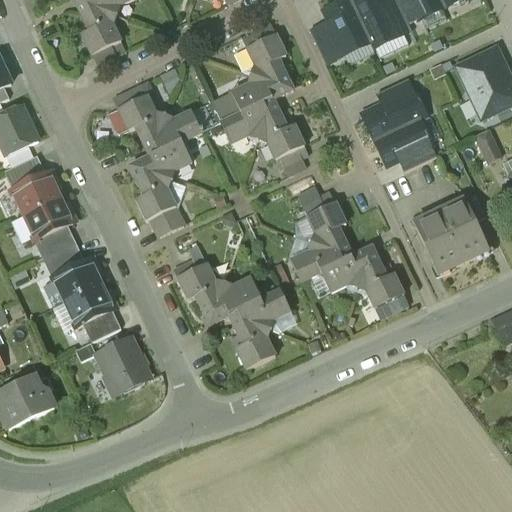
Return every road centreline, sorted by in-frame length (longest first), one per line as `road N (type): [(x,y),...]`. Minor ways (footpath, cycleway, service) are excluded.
road 1 (residential): [(288,3),(439,323)]
road 2 (residential): [(56,113),(201,423)]
road 3 (residential): [(201,423),(240,415),(439,323)]
road 4 (residential): [(288,3),(56,113)]
road 5 (residential): [(0,473),(56,475),(105,465),(201,423)]
road 6 (residential): [(4,0),(56,113)]
